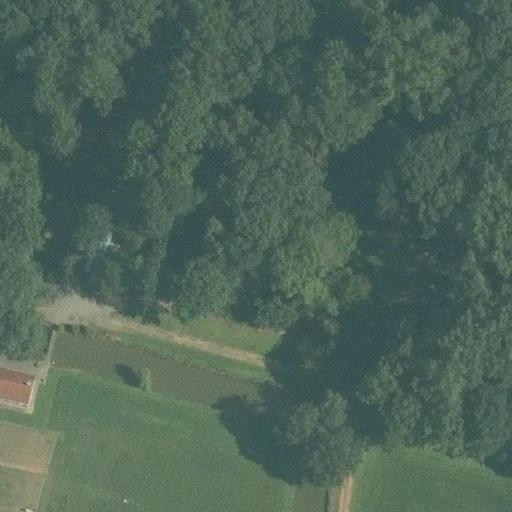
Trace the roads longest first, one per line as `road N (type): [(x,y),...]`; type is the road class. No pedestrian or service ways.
road 1 (track): [(354,395),(392,0)]
road 2 (track): [(0,309),(354,395)]
